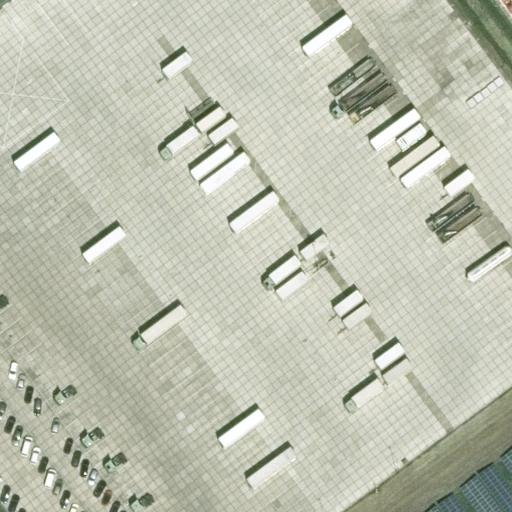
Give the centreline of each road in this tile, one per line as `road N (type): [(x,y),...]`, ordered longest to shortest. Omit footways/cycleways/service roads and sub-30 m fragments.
road 1 (unknown): [(307,511),(400,447),(428,417),(441,385),(437,334),(398,265),(220,13),(200,0)]
road 2 (unknown): [(0,232),(166,453)]
road 3 (unknown): [(108,0),(0,92)]
